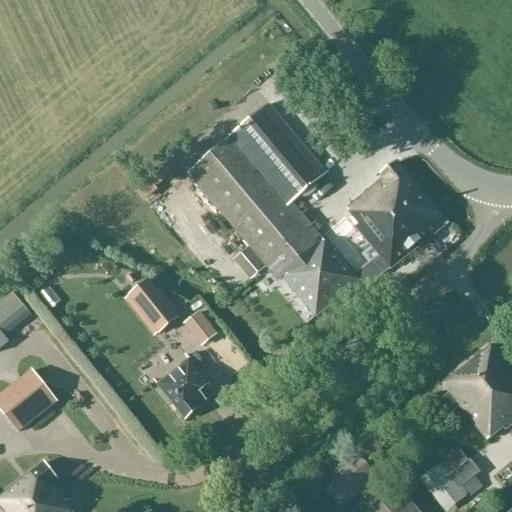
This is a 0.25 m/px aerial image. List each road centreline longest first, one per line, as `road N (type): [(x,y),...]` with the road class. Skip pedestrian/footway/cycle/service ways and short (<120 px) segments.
road 1 (unknown): [(233,501),(233,446),(394,310),(462,241),(493,193)]
road 2 (tertiary): [(305,0),(452,174),(493,193),(511,192)]
road 3 (unknown): [(233,446),(180,456),(0,451)]
